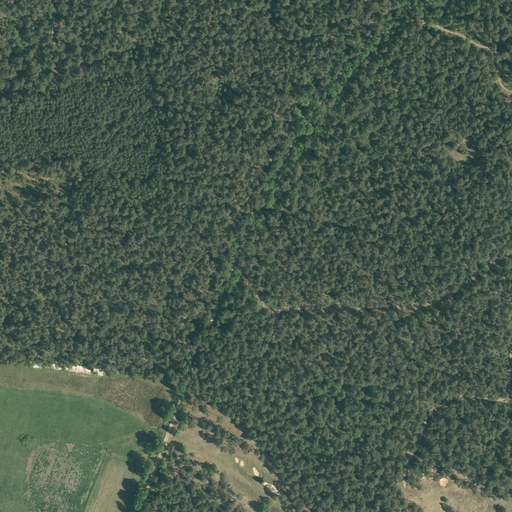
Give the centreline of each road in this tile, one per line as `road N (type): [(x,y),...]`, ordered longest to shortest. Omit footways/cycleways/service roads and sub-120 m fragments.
road 1 (track): [(232,267),(326,91),(402,0)]
road 2 (track): [(135,511),(232,267)]
